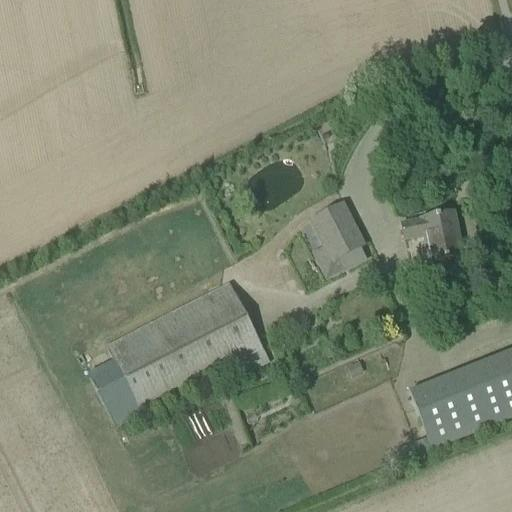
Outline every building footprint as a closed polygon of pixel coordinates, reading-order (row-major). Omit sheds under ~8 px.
[(341,209),(311,225),(332,265),(362,249),(341,209)] [(427,240),(432,265),(462,259),(453,215),(403,225),(407,244),(427,240)] [(441,284),(428,293),(436,306),(449,298),(441,284)] [(105,350),(139,417),(232,369),(238,382),(269,366),(229,288),(105,350)] [(511,353),(408,395),(430,452),(511,419),(511,353)] [(358,365),(348,369),(352,379),(362,374),(358,365)] [(159,487),(238,452),(230,434),(161,465),(166,475),(156,479),(159,487)]
